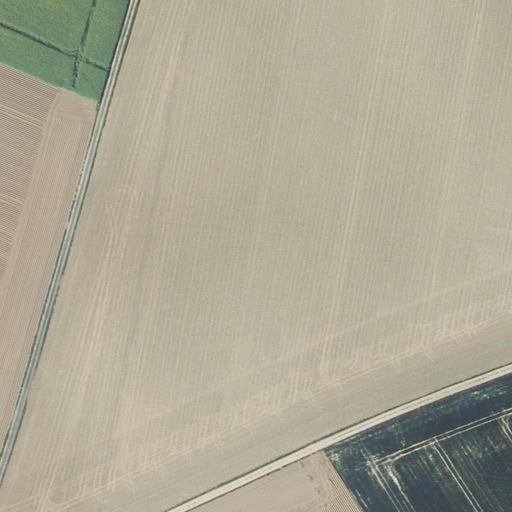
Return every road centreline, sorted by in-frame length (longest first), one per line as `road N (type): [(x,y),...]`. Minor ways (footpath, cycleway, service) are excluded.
road 1 (track): [(138,0),(0,472)]
road 2 (track): [(511,369),(404,409),(181,511)]
